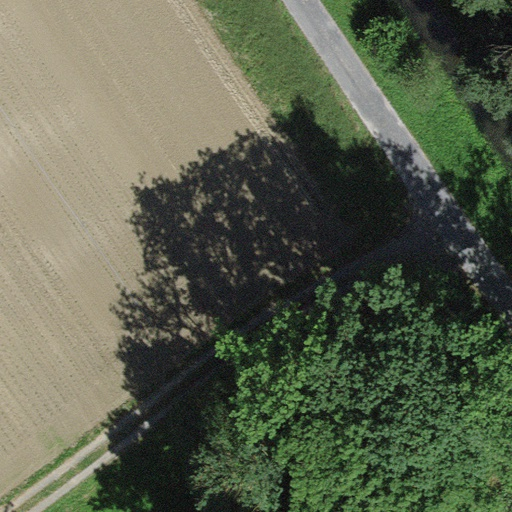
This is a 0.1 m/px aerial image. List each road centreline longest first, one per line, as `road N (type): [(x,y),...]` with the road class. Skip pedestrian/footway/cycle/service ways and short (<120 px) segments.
road 1 (track): [(436,218),(0,508)]
road 2 (track): [(288,0),(511,327)]
